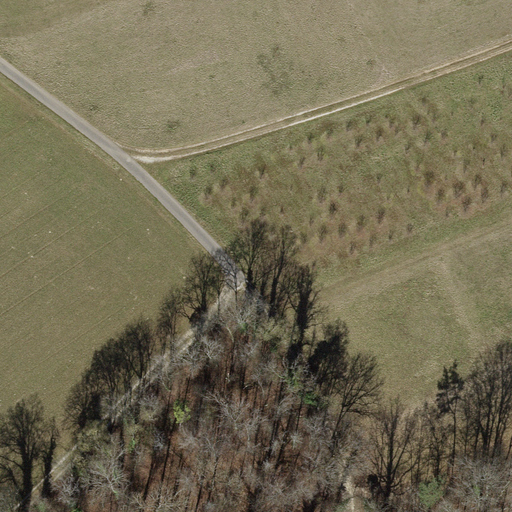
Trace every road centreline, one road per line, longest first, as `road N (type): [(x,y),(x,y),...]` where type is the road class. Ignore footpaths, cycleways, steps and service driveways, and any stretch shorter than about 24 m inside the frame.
road 1 (track): [(511,45),(170,157),(123,157)]
road 2 (track): [(235,281),(192,223),(123,157),(0,63)]
road 3 (track): [(12,511),(235,281)]
road 4 (track): [(235,281),(290,361),(336,465),(346,511)]
